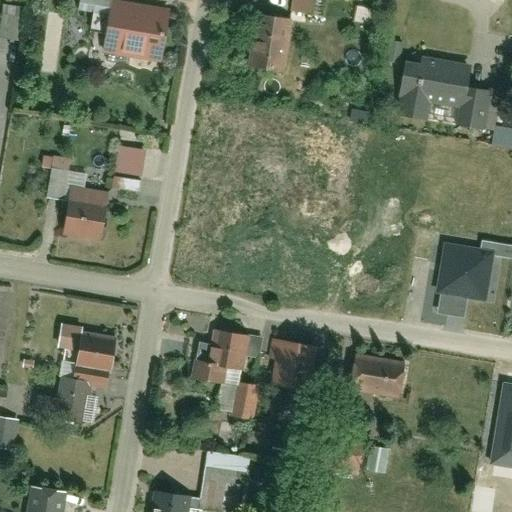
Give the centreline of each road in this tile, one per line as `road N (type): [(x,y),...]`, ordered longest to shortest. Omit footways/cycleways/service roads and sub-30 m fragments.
road 1 (residential): [(511,351),(160,292)]
road 2 (residential): [(208,0),(160,292)]
road 3 (residential): [(160,292),(123,511)]
road 4 (residential): [(160,292),(0,265)]
